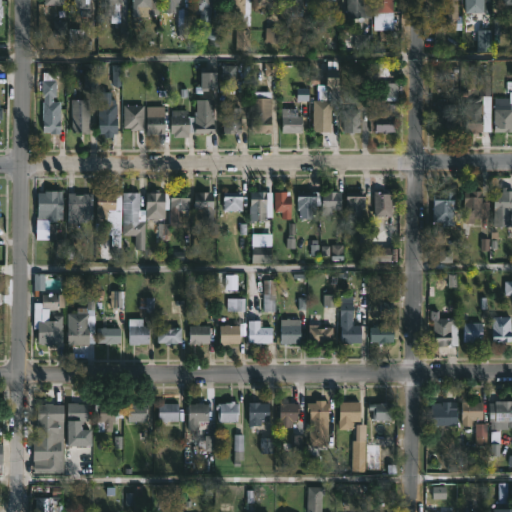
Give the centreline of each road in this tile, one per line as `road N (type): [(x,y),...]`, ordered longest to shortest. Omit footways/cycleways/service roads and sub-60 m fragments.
road 1 (residential): [(24,0),(13,511)]
road 2 (residential): [(420,0),(412,511)]
road 3 (residential): [(511,372),(0,374)]
road 4 (residential): [(511,162),(0,164)]
